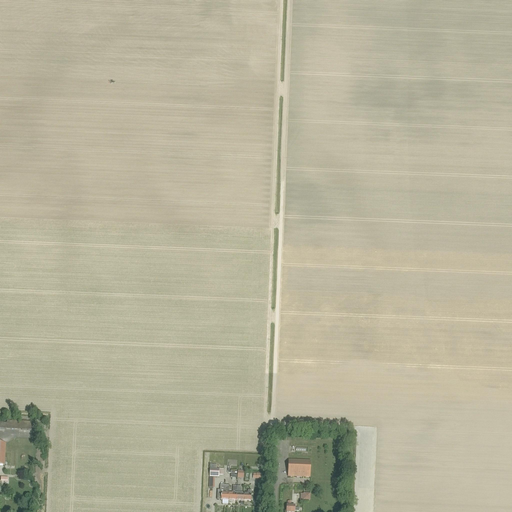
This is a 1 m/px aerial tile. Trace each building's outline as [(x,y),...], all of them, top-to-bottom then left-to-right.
[(0,430),(32,432),(32,423),(6,421),(6,424),(0,423),(0,430)] [(288,460),(288,477),(309,478),(310,461),(288,460)] [(210,469),(209,478),(219,478),(219,469),(210,469)] [(228,501),(236,501),(236,487),(232,486),(232,492),(229,492),(229,488),(228,501)] [(217,490),(217,500),(228,501),(229,488),(220,487),(220,491),(217,490)] [(244,493),(244,495),(243,501),(251,501),(251,489),(249,488),(249,491),(248,491),(247,493),(244,493)] [(287,506),(286,506),(286,511),(294,511),(298,511),(298,508),(294,508),(295,506),(291,506),(291,502),(288,502),(287,506)]
